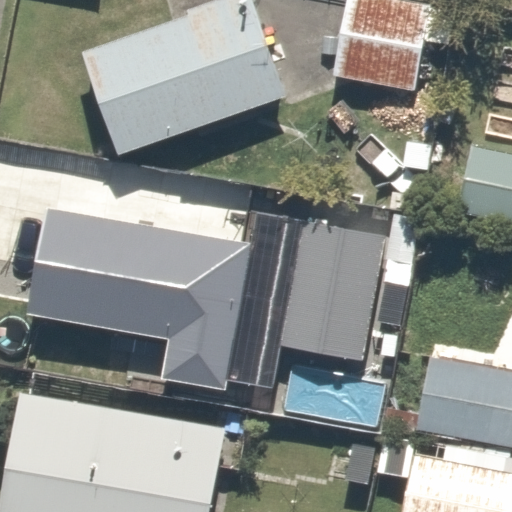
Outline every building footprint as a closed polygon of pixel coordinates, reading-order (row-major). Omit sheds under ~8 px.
[(291,96),(257,0),(227,0),(86,49),(123,155),(291,96)] [(455,41),(461,1),(453,0),(341,0),(330,79),(412,90),(420,37),(455,41)] [(511,152),(455,142),(444,205),(511,217),(511,152)] [(232,390),(259,241),(50,204),(32,307),(176,333),(168,378),(232,390)] [(383,227),(298,218),(284,343),(369,352),(383,227)] [(511,361),(424,354),(417,434),(511,442),(511,361)] [(215,511),(230,427),(25,391),(3,511),(215,511)] [(511,511),(511,468),(415,453),(406,511),(511,511)]
